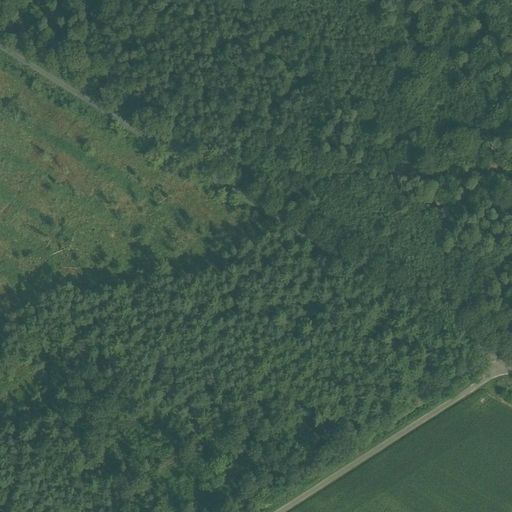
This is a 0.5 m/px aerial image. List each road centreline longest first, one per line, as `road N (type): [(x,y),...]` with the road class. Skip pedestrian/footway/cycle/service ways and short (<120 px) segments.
road 1 (track): [(0,80),(489,363)]
road 2 (unclassified): [(262,511),(489,363),(511,378)]
